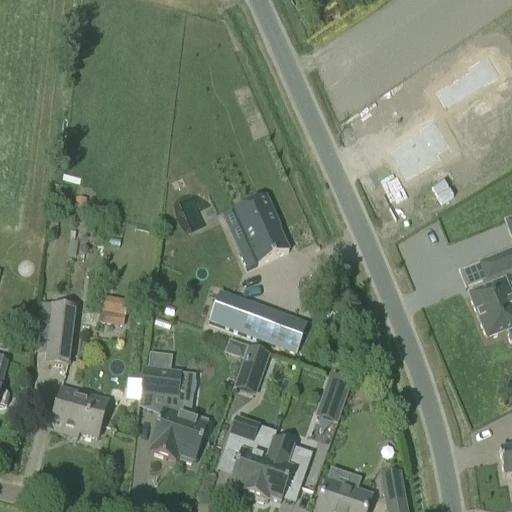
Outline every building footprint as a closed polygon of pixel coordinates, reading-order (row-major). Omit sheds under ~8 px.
[(425,136),(427,139),(397,158),(415,187),(461,158),(441,126),(425,136)] [(263,200),(230,215),(248,253),(236,258),(244,275),(288,255),(263,200)] [(74,211),(85,213),(86,202),(75,201),(74,211)] [(489,290),(467,299),(485,343),(504,336),(509,346),(511,345),(511,305),(511,306),(501,279),(511,274),(511,253),(478,267),(485,285),(487,284),(489,290)] [(219,296),(207,326),(272,350),(283,320),(219,296)] [(103,301),(98,325),(122,329),(126,305),(103,301)] [(44,358),(43,368),(66,371),(67,371),(69,371),(75,312),(50,309),(44,358)] [(230,344),(225,357),(242,363),(247,350),(230,344)] [(238,381),(257,388),(267,358),(248,351),(238,381)] [(142,372),(139,397),(140,398),(163,401),(162,413),(149,450),(151,451),(149,458),(165,463),(167,460),(176,463),(177,460),(180,461),(179,464),(190,468),(191,465),(194,466),(207,429),(174,417),(176,402),(177,402),(180,377),(167,375),(169,359),(148,357),(146,373),(142,372)] [(6,396),(0,394),(0,388),(6,366),(0,364),(0,411),(2,412),(6,410),(8,400),(6,396)] [(319,409),(338,416),(349,386),(330,379),(319,409)] [(60,390),(54,414),(49,434),(77,441),(78,438),(96,442),(105,408),(92,404),(93,400),(60,390)] [(260,479),(272,444),(255,438),(257,430),(243,426),(241,432),(232,429),(224,453),(235,457),(235,455),(239,457),(228,488),(240,493),(239,496),(243,497),(242,500),(252,504),(260,479)] [(511,444),(511,447),(495,450),(499,478),(507,477),(510,500),(511,500),(511,443),(511,444)] [(272,444),(260,479),(252,504),(262,507),(263,504),(266,506),(268,502),(279,506),(286,487),(299,492),(309,465),(289,458),(291,451),(272,444)] [(404,511),(398,477),(380,480),(383,499),(385,511),(404,511)] [(315,511),(366,511),(370,501),(325,485),(315,511)]
